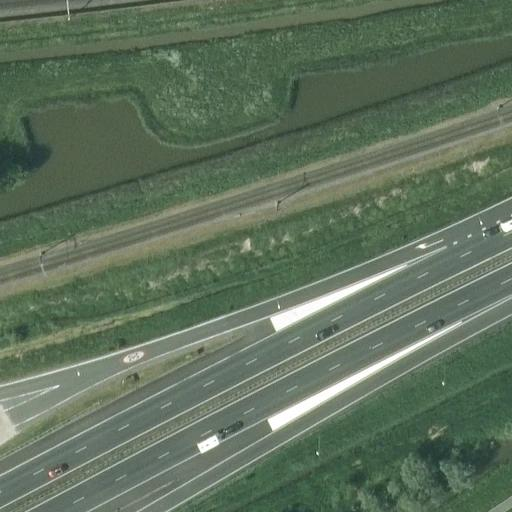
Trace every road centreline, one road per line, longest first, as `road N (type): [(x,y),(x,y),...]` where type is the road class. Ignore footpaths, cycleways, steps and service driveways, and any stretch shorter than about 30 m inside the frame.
road 1 (motorway): [(56,511),(511,279)]
road 2 (motorway): [(453,258),(0,492)]
road 3 (motorway): [(149,511),(511,306)]
road 4 (motorway): [(453,258),(315,291),(114,362)]
